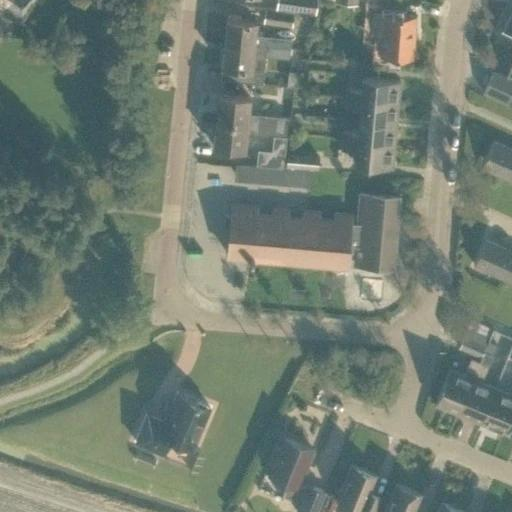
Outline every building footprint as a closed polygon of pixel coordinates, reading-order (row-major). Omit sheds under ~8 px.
[(20,22),(32,0),(0,0),(0,25),(1,26),(7,15),(20,22)] [(277,0),(276,9),(315,14),(317,0),(277,0)] [(263,22),(292,27),(294,13),(266,8),(263,22)] [(511,8),(502,30),(511,34),(511,8)] [(380,55),(412,58),(415,15),(373,11),(371,34),(381,35),(380,55)] [(226,18),(224,42),(290,48),(291,38),(254,34),(256,21),(226,18)] [(305,49),(306,39),(291,38),(290,48),(305,49)] [(289,57),(290,48),(224,42),(221,66),(233,67),(232,79),(261,83),(264,54),(289,57)] [(498,70),(511,76),(511,43),(498,70)] [(301,71),(303,50),(290,48),(289,57),(287,70),(301,71)] [(300,86),(302,72),(288,70),(286,85),(300,86)] [(511,79),(495,71),(490,82),(485,94),(507,104),(511,93),(511,79)] [(346,96),(398,101),(400,79),(362,76),(361,89),(347,88),(346,96)] [(218,94),(216,119),(286,127),(287,118),(267,116),(267,115),(248,112),(249,97),(218,94)] [(360,107),(359,119),(396,123),(398,101),(346,96),(345,106),(360,107)] [(285,135),(286,127),(216,119),(213,145),(244,149),(245,134),(267,137),(268,133),(285,135)] [(343,131),(342,140),(394,145),(396,123),(359,119),(358,132),(343,131)] [(394,145),(342,140),(342,149),(355,150),(354,163),(392,167),(394,145)] [(481,166),(511,180),(511,177),(511,149),(493,140),(481,166)] [(257,163),(282,166),(284,151),(259,148),(257,163)] [(286,166),(318,169),(319,157),(287,154),(286,166)] [(283,181),(309,183),(310,173),(284,170),(283,181)] [(231,215),(226,214),(225,224),(230,224),(228,255),(249,257),(249,261),(253,261),(253,257),(346,265),(347,256),(355,256),(354,262),(392,266),(399,195),(360,192),(357,222),(350,221),(350,214),(334,213),(333,220),(319,219),(320,212),(303,210),(302,217),(288,216),(289,209),(272,207),(271,215),(257,214),(258,206),(232,204),(231,215)] [(473,264),(503,278),(511,258),(511,250),(485,238),(473,264)] [(511,258),(503,278),(511,281),(511,258)] [(467,326),(463,336),(459,347),(481,356),(483,351),(488,340),(489,336),(467,326)] [(492,354),(496,344),(488,340),(483,351),(492,354)] [(458,413),(480,422),(495,387),(481,381),(492,354),(483,351),(479,361),(458,413)] [(435,404),(458,413),(479,361),(470,358),(464,374),(450,368),(435,404)] [(480,422),(503,432),(511,408),(511,383),(508,393),(495,387),(480,422)] [(169,435),(191,445),(207,408),(179,396),(168,422),(145,413),(133,440),(162,452),(169,435)] [(511,408),(503,432),(511,435),(511,408)] [(297,510),(301,511),(315,511),(324,491),(307,484),(306,486),(299,483),(313,449),(284,437),(268,474),(287,482),(282,495),(300,502),(297,510)] [(337,499),(353,506),(350,511),(373,511),(380,495),(369,491),(376,475),(351,465),(337,499)] [(413,511),(421,494),(396,483),(383,511),(413,511)] [(237,511),(239,509),(238,505),(234,502),(230,503),(227,507),(228,511),(237,511)] [(466,511),(442,502),(437,511),(466,511)]
